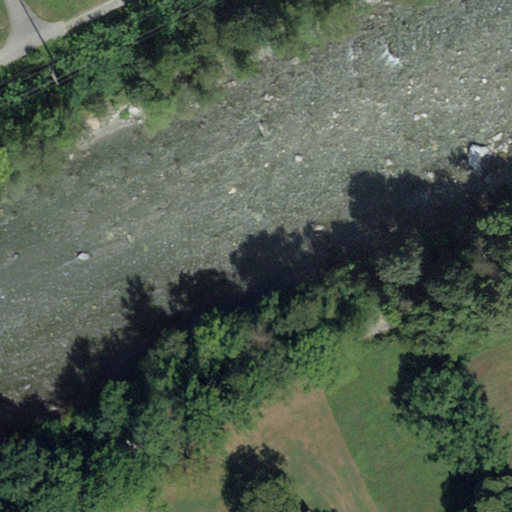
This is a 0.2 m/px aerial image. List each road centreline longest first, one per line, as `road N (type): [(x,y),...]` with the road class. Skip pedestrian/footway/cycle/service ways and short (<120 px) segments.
road 1 (track): [(511,285),(319,349),(224,392),(96,511)]
road 2 (track): [(0,59),(120,0)]
